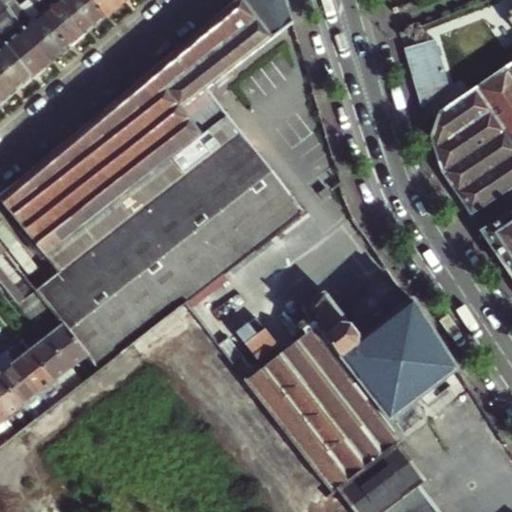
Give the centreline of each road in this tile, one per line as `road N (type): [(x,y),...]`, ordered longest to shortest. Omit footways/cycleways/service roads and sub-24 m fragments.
road 1 (residential): [(198,0),(0,162)]
road 2 (secondary): [(326,0),(380,157),(418,225)]
road 3 (secondary): [(418,225),(348,0)]
road 4 (secondary): [(418,225),(511,365)]
